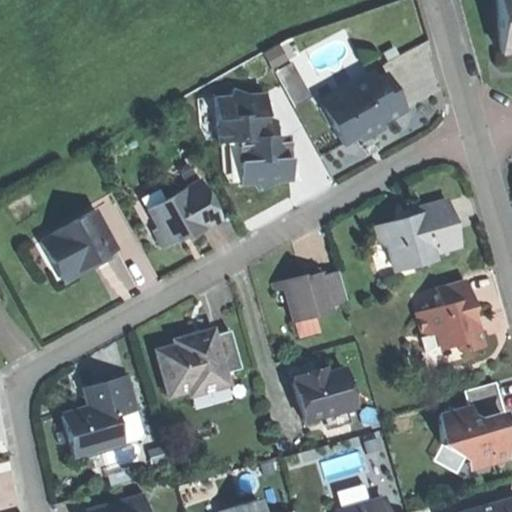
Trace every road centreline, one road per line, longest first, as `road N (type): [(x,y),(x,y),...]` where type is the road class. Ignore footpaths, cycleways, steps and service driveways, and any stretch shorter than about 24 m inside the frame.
road 1 (residential): [(476,132),(423,152),(34,370),(19,387),(38,511)]
road 2 (residential): [(438,0),(476,132)]
road 3 (residential): [(476,132),(511,261)]
